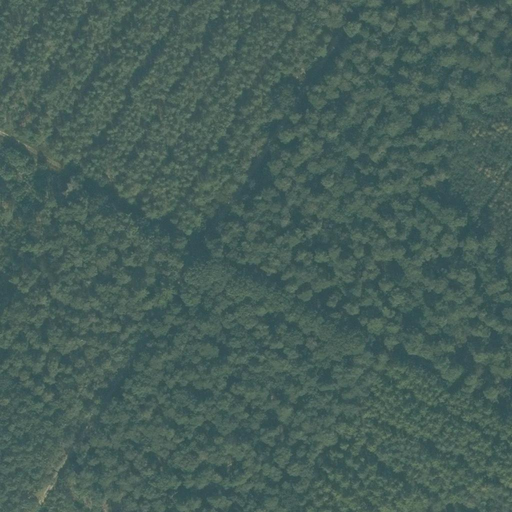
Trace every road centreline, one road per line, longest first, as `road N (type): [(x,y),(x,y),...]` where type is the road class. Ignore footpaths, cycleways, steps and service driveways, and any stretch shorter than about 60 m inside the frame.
road 1 (track): [(29,511),(357,0)]
road 2 (track): [(511,412),(199,250),(0,133)]
road 3 (track): [(511,169),(292,511)]
